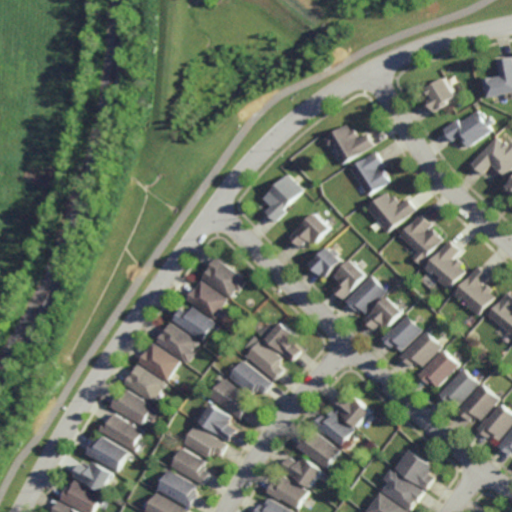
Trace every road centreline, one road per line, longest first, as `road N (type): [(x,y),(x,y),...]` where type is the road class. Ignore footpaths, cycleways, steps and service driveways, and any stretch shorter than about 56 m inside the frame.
road 1 (residential): [(22,511),(141,317),(274,142),(376,70),(511,26)]
road 2 (residential): [(511,490),(420,409),(221,204)]
road 3 (residential): [(511,241),(439,171),(376,70)]
road 4 (residential): [(354,341),(281,425),(223,511)]
